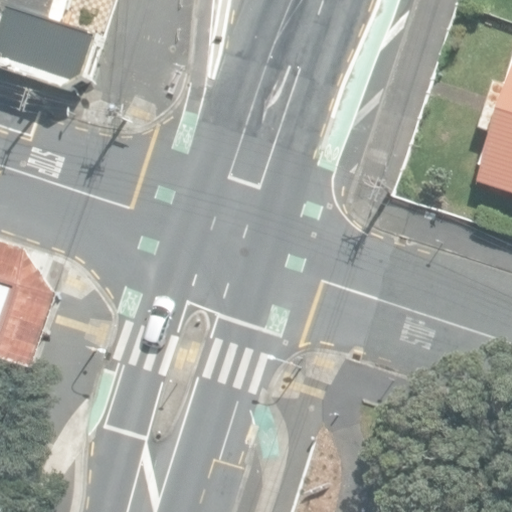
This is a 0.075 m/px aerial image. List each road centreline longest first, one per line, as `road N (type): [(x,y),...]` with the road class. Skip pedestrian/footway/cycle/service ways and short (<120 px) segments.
road 1 (residential): [(238,238),(346,286),(511,339)]
road 2 (secondary): [(238,238),(141,511)]
road 3 (tertiary): [(0,160),(238,238)]
road 4 (secondary): [(316,0),(238,238)]
